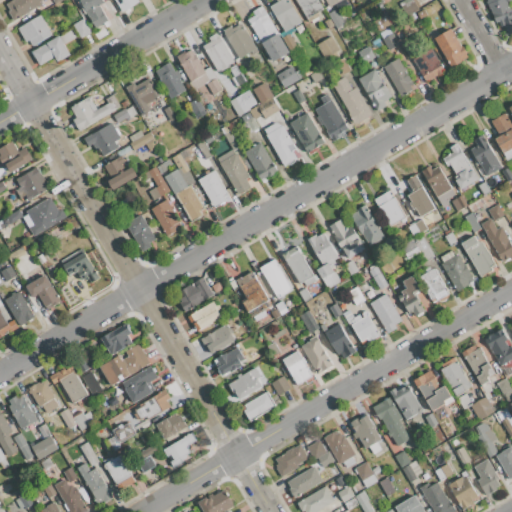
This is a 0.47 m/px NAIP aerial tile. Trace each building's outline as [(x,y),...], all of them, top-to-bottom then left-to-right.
[(12,0),(41,0),(40,1),(42,4),(13,21),(8,11),(9,10),(6,4),(12,0)] [(79,0),(109,0),(100,5),(105,14),(104,15),(107,21),(94,28),(79,0)] [(113,0),(138,0),(139,1),(120,11),(113,0)] [(287,0),(301,22),(285,31),(270,6),(278,1),(277,0),(287,0)] [(294,0),(317,0),(323,9),(306,19),(294,0)] [(342,0),(329,8),(324,0),(342,0)] [(406,0),(411,0),(417,9),(407,15),(400,3),(406,0)] [(490,8),(489,9),(487,3),(488,2),(487,0),(506,0),(507,2),(506,2),(511,20),(511,33),(508,34),(505,25),(500,26),(498,21),(495,22),(490,8)] [(247,19),(254,15),(252,11),(261,6),(289,52),(272,62),(247,19)] [(420,19),(416,13),(423,9),(427,15),(420,19)] [(336,10),(344,23),(337,28),(328,14),(336,10)] [(32,46),(29,40),(25,42),(17,28),(40,15),(51,35),(32,46)] [(329,18),(334,26),(328,29),(324,21),(329,18)] [(80,38),(73,24),(83,19),(91,32),(80,38)] [(239,58),(222,30),(230,26),(232,28),(240,23),(257,52),(252,55),(250,52),(239,58)] [(29,51),(34,49),(34,50),(72,28),(76,36),(64,43),(70,54),(56,62),(53,57),(39,65),(35,58),(33,58),(29,51)] [(434,38),(449,29),(460,48),(461,47),(467,57),(461,61),(451,67),(434,38)] [(234,61),(217,71),(202,46),(211,41),(209,38),(217,33),(234,61)] [(389,50),(382,38),(391,33),(398,44),(389,50)] [(282,37),(289,34),(297,46),(290,50),(282,37)] [(330,36),(338,50),(324,59),(316,44),(330,36)] [(364,63),(358,53),(368,47),(374,57),(364,63)] [(426,82),(412,59),(431,48),(444,71),(426,82)] [(183,54),(191,50),(209,80),(192,90),(188,83),(190,82),(176,57),(183,53),(183,54)] [(343,58),(350,70),(343,74),(336,62),(343,58)] [(412,84),(409,86),(411,90),(400,97),(382,67),(397,58),(412,84)] [(180,80),(186,90),(171,98),(155,71),(161,68),(161,67),(169,62),(175,72),(177,71),(182,79),(180,80)] [(235,65),(240,73),(234,77),(229,68),(235,65)] [(291,67),(294,72),(299,69),(303,76),(283,88),(276,76),(291,67)] [(314,83),(310,75),(318,70),(322,78),(314,83)] [(391,97),(383,101),(385,105),(377,110),(359,79),(375,70),(391,97)] [(348,114),(350,113),(332,84),(344,77),(352,90),(356,88),(371,114),(356,124),(354,122),(353,122),(348,114)] [(146,103),(150,110),(142,115),(125,87),(134,82),(136,86),(149,78),(159,95),(146,103)] [(216,79),(222,90),(213,95),(207,84),(216,79)] [(252,89),(265,82),(273,95),(260,103),(252,89)] [(298,89),(305,100),(299,104),(292,93),(298,89)] [(248,90),(256,103),(248,107),(249,109),(237,116),(229,102),(248,90)] [(88,97),(92,102),(88,104),(93,112),(108,103),(105,99),(113,94),(120,107),(79,131),(73,120),(77,118),(71,107),(88,97)] [(347,128),(336,135),(338,138),(333,140),(315,109),(323,104),(320,99),(327,94),(347,128)] [(187,104),(198,97),(205,109),(194,116),(187,104)] [(264,118),(261,112),(277,102),(281,108),(264,118)] [(170,105),(177,116),(170,120),(163,109),(170,105)] [(254,118),(249,111),(255,107),(260,115),(254,118)] [(125,109),(129,115),(117,123),(113,116),(125,109)] [(252,118),(243,123),(240,117),(249,112),(252,118)] [(307,113),(324,142),(307,153),(289,124),(307,113)] [(490,121),(503,113),(511,127),(511,153),(505,158),(493,139),(499,135),(490,121)] [(252,118),(258,128),(246,135),(240,125),(243,123),(252,118)] [(114,141),(118,147),(103,156),(99,149),(97,151),(92,143),(88,146),(84,139),(111,123),(112,124),(120,138),(114,141)] [(219,128),(225,125),(238,147),(233,151),(219,128)] [(283,125),(294,144),(293,144),(296,148),(293,150),(297,157),(284,165),(266,135),(283,125)] [(131,142),(128,137),(140,130),(143,136),(131,142)] [(143,136),(150,131),(154,138),(152,140),(156,147),(150,151),(145,144),(133,151),(129,144),(131,142),(143,136)] [(206,143),(204,139),(211,134),(214,139),(206,143)] [(502,168),(487,177),(470,149),(477,145),(473,139),(481,134),(502,168)] [(0,155),(0,148),(12,141),(18,151),(26,147),(33,159),(10,172),(0,155)] [(197,145),(203,141),(212,155),(205,159),(197,145)] [(244,152),(262,141),(279,170),(261,181),(244,152)] [(442,158),(452,152),(449,147),(456,143),(478,179),(459,190),(454,180),(458,177),(450,164),(447,166),(442,158)] [(171,158),(179,153),(189,169),(181,174),(171,158)] [(233,186),(219,163),(235,153),(249,176),(245,178),(250,186),(237,193),(233,186)] [(121,163),(125,171),(132,167),(137,175),(113,189),(108,181),(112,179),(105,166),(121,156),(125,161),(121,163)] [(169,159),(172,165),(166,168),(167,170),(161,173),(157,167),(169,159)] [(206,168),(202,162),(207,159),(210,165),(206,168)] [(421,171),(430,166),(432,170),(438,167),(455,195),(446,200),(448,204),(442,207),(421,171)] [(29,201),(25,194),(27,193),(23,186),(20,188),(15,180),(37,167),(42,177),(41,177),(43,182),(45,181),(49,189),(29,201)] [(161,196),(156,199),(151,190),(156,188),(146,172),(155,167),(169,191),(161,196)] [(511,174),(511,179),(507,182),(501,171),(507,167),(511,174)] [(203,215),(191,222),(164,177),(176,170),(186,187),(190,185),(204,208),(200,211),(203,215)] [(229,199),(214,207),(198,179),(213,171),(229,199)] [(434,208),(421,217),(415,207),(412,209),(409,204),(412,202),(408,195),(413,192),(406,181),(414,175),(434,208)] [(477,185),(483,182),(489,191),(483,195),(477,185)] [(404,217),(390,226),(374,199),(388,191),(404,217)] [(451,201),(461,195),(467,206),(457,211),(451,201)] [(26,211),(50,197),(57,211),(61,208),(66,217),(33,236),(22,217),(27,214),(26,211)] [(176,231),(168,236),(166,232),(164,233),(150,209),(159,203),(167,199),(181,223),(174,227),(176,231)] [(385,237),(368,247),(350,217),(358,212),(356,210),(365,204),(385,237)] [(488,210),(497,205),(503,215),(494,221),(488,210)] [(6,217),(19,209),(22,216),(9,223),(6,217)] [(465,217),(471,213),(480,228),(474,232),(465,217)] [(132,236),(125,224),(141,214),(148,227),(132,236)] [(9,223),(0,228),(0,220),(6,217),(9,223)] [(407,226),(421,218),(427,229),(421,233),(414,237),(407,226)] [(480,224),(490,218),(496,229),(500,226),(511,246),(511,258),(511,259),(510,258),(503,262),(480,224)] [(364,248),(347,258),(327,227),(340,219),(345,228),(350,225),(364,248)] [(148,227),(155,239),(148,243),(151,247),(142,253),(132,236),(148,227)] [(450,246),(444,236),(451,231),(457,242),(450,246)] [(306,239),(316,234),(317,236),(324,232),(339,256),(333,260),(334,262),(329,265),(333,271),(321,278),(315,269),(322,265),(306,239)] [(414,237),(421,233),(434,256),(425,261),(412,238),(414,237)] [(483,244),(494,264),(489,267),(491,270),(481,276),(461,243),(474,236),(478,242),(479,242),(480,241),(480,242),(481,242),(482,243),(483,244)] [(21,247),(25,253),(15,259),(11,253),(21,247)] [(318,279),(305,286),(303,282),(299,284),(282,254),(287,251),(288,251),(295,247),(297,250),(299,248),(318,279)] [(440,264),(442,262),(439,257),(450,250),(454,256),(457,254),(473,280),(465,285),(466,286),(457,292),(440,264)] [(63,265),(84,252),(99,278),(91,283),(87,276),(81,279),(76,272),(69,276),(63,265)] [(37,257),(42,254),(46,261),(41,264),(37,257)] [(260,268),(274,259),(292,289),(278,297),(260,268)] [(344,264),(352,259),(359,270),(351,275),(344,264)] [(0,271),(10,265),(17,276),(6,282),(0,271)] [(368,271),(376,266),(388,285),(379,290),(368,271)] [(417,277),(434,268),(449,293),(432,302),(417,277)] [(268,300),(265,301),(269,307),(264,309),(267,315),(256,321),(253,316),(250,318),(241,303),(247,299),(235,280),(251,271),(268,300)] [(322,279),(327,289),(340,281),(335,271),(322,279)] [(26,286),(45,274),(62,302),(53,307),(50,304),(45,307),(38,295),(33,298),(26,286)] [(409,313),(401,300),(400,301),(397,296),(401,294),(399,292),(406,288),(402,281),(411,275),(419,289),(412,292),(415,296),(417,295),(423,305),(421,306),(424,311),(415,316),(412,311),(409,313)] [(213,295),(184,312),(180,304),(182,302),(176,293),(202,277),(213,295)] [(355,305),(348,292),(356,287),(364,300),(355,305)] [(297,292),(304,288),(306,291),(310,298),(303,302),(297,292)] [(310,298),(306,291),(311,288),(315,294),(310,298)] [(3,300),(19,291),(35,318),(20,327),(3,300)] [(368,303),(386,293),(402,320),(395,324),(397,328),(386,334),(368,303)] [(216,305),(218,305),(220,307),(217,311),(221,317),(198,331),(193,323),(191,324),(187,317),(213,301),(216,305)] [(274,305),(282,301),(288,311),(280,315),(274,305)] [(329,307),(336,303),(342,314),(335,318),(329,307)] [(319,328),(310,334),(298,314),(307,309),(319,328)] [(0,310),(7,322),(13,319),(17,325),(3,332),(4,334),(0,336),(0,310)] [(363,346),(350,324),(367,314),(380,336),(363,346)] [(323,331),(339,322),(356,350),(343,358),(340,353),(337,355),(323,331)] [(126,323),(129,328),(128,328),(131,333),(127,335),(131,343),(111,355),(101,337),(108,333),(109,334),(126,323)] [(234,339),(211,353),(207,347),(205,348),(200,339),(225,324),(234,339)] [(484,339),(501,329),(502,332),(504,330),(509,338),(507,340),(511,348),(511,359),(500,366),(484,339)] [(301,345),(316,336),(333,365),(317,374),(301,345)] [(266,346),(274,341),(280,352),(272,356),(266,346)] [(460,353),(478,342),(495,372),(487,377),(494,388),(484,393),(460,353)] [(99,366),(120,354),(123,359),(128,356),(125,351),(138,344),(149,364),(111,386),(99,366)] [(242,365),(226,375),(225,373),(222,374),(213,359),(225,352),(226,354),(237,347),(244,358),(239,361),(242,365)] [(282,359),(297,351),(311,376),(296,384),(282,359)] [(83,371),(76,360),(88,353),(94,364),(83,371)] [(454,357),(471,386),(456,395),(439,366),(454,357)] [(49,376),(63,367),(65,370),(71,366),(87,394),(73,403),(59,380),(53,384),(49,376)] [(122,382),(150,366),(151,368),(154,367),(156,371),(154,372),(157,377),(149,382),(154,390),(134,402),(122,382)] [(227,384),(238,378),(236,375),(240,373),(241,375),(255,367),(261,376),(257,378),(262,385),(239,399),(235,392),(233,393),(227,384)] [(81,376),(90,370),(103,392),(93,397),(81,376)] [(414,380),(431,370),(441,387),(445,385),(454,400),(433,412),(414,380)] [(271,383),(284,376),(291,388),(278,395),(271,383)] [(496,383),(505,377),(511,388),(511,390),(503,395),(496,383)] [(28,391),(30,390),(29,388),(39,382),(40,383),(44,380),(54,397),(53,398),(58,406),(45,413),(41,406),(38,408),(28,391)] [(420,407),(421,407),(422,408),(423,409),(423,410),(423,411),(422,412),(421,413),(420,414),(419,414),(418,413),(417,413),(405,419),(389,391),(395,387),(397,391),(407,385),(420,407)] [(113,392),(118,389),(122,395),(117,399),(113,392)] [(140,419),(134,410),(144,404),(143,402),(164,389),(169,398),(167,400),(170,405),(147,419),(146,416),(140,419)] [(275,406),(249,422),(243,410),(246,408),(244,404),(266,391),(275,406)] [(7,400),(21,392),(37,420),(21,429),(7,406),(10,405),(7,400)] [(372,407),(391,396),(403,418),(400,420),(411,437),(397,446),(391,436),(389,438),(386,432),(388,431),(381,419),(379,420),(372,407)] [(494,412),(479,421),(470,406),(485,397),(494,412)] [(118,401),(123,398),(127,403),(121,407),(118,401)] [(511,435),(510,437),(495,412),(508,404),(511,410),(511,435)] [(59,413),(67,408),(72,417),(80,431),(72,435),(59,413)] [(17,450),(7,456),(0,444),(0,411),(12,432),(7,434),(17,450)] [(80,431),(72,417),(81,412),(89,425),(80,431)] [(423,416),(431,412),(438,423),(430,428),(423,416)] [(164,439),(156,425),(175,414),(177,416),(179,415),(186,426),(164,439)] [(381,439),(365,448),(358,437),(355,439),(352,433),(355,431),(350,422),(356,418),(357,420),(366,415),(381,439)] [(474,427),(486,420),(497,438),(492,441),(498,451),(489,456),(476,433),(477,432),(474,427)] [(120,441),(115,431),(128,423),(134,433),(120,441)] [(323,437),(332,432),(334,434),(338,431),(341,436),(343,435),(355,455),(339,464),(323,437)] [(187,459),(173,467),(170,462),(173,460),(170,455),(167,457),(163,450),(184,437),(183,436),(185,435),(186,436),(187,435),(186,434),(189,433),(189,434),(191,432),(196,439),(188,444),(187,449),(189,452),(187,454),(187,455),(188,456),(188,457),(187,458),(187,459)] [(13,438),(20,433),(34,456),(26,460),(13,438)] [(49,436),(57,449),(38,460),(30,447),(49,436)] [(306,447),(318,440),(326,452),(318,457),(313,460),(306,447)] [(79,447),(87,442),(99,462),(91,466),(79,447)] [(275,459),(286,453),(285,451),(292,447),(293,448),(300,444),(308,457),(297,464),(299,467),(281,477),(276,468),(279,466),(275,459)] [(149,455),(145,458),(141,452),(152,445),(156,451),(149,455)] [(495,455),(511,445),(511,446),(511,477),(509,479),(495,455)] [(470,461),(463,465),(454,450),(461,446),(470,461)] [(0,450),(9,466),(3,469),(0,464),(0,450)] [(326,452),(328,451),(333,461),(323,467),(318,457),(326,452)] [(401,468),(394,456),(403,451),(411,463),(409,464),(401,468)] [(134,482),(119,491),(104,464),(119,455),(134,482)] [(155,466),(143,473),(136,463),(145,458),(149,455),(155,466)] [(40,462),(48,457),(53,465),(45,470),(40,462)] [(474,467),(487,459),(499,478),(497,480),(500,485),(496,487),(497,489),(485,496),(476,480),(480,478),(474,467)] [(409,464),(411,463),(415,460),(422,471),(415,475),(409,464)] [(355,468),(366,461),(373,474),(362,480),(355,468)] [(95,468),(112,497),(104,502),(102,499),(97,502),(76,468),(85,463),(90,471),(95,468)] [(439,467),(447,463),(453,472),(445,477),(440,468),(439,467)] [(401,468),(409,464),(415,475),(417,478),(409,482),(401,468)] [(314,467),(322,481),(294,498),(289,490),(291,489),(287,482),(314,467)] [(63,472),(70,468),(76,478),(69,482),(63,472)] [(445,477),(440,480),(434,471),(440,468),(445,477)] [(378,482),(386,477),(395,492),(387,496),(378,482)] [(448,485),(461,477),(463,479),(467,477),(478,495),(471,499),(473,502),(462,509),(448,485)] [(69,511),(54,485),(64,479),(68,486),(71,484),(76,492),(77,492),(88,510),(84,511),(69,511)] [(437,482),(450,505),(452,504),(456,511),(433,511),(419,487),(427,482),(429,486),(437,482)] [(336,492),(348,485),(354,496),(343,502),(343,503),(336,492)] [(325,486),(334,501),(315,511),(304,511),(302,511),(300,511),(296,503),(325,486)] [(223,490),(233,506),(226,510),(224,509),(219,511),(204,511),(198,502),(213,493),(214,495),(223,490)] [(354,496),(364,490),(369,499),(367,501),(373,511),(363,511),(359,504),(354,496)] [(14,500),(22,495),(28,506),(20,511),(14,500)] [(398,511),(395,507),(415,495),(424,511),(398,511)] [(354,496),(359,504),(348,510),(343,502),(354,496)] [(40,511),(39,510),(53,501),(59,511),(40,511)]
